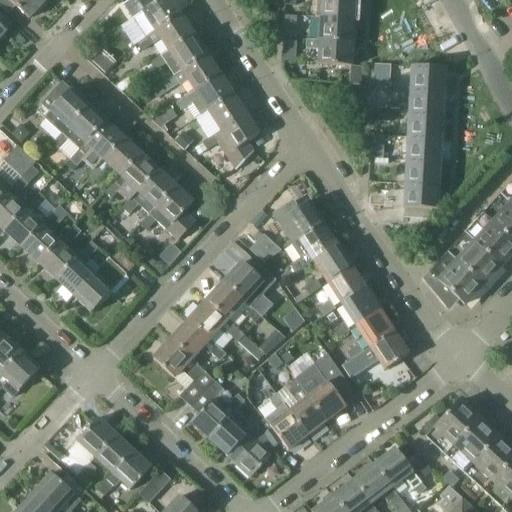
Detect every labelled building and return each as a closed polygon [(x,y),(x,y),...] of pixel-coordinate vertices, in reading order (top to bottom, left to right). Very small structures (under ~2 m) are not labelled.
[(0,0),(0,5),(7,12),(14,5),(28,18),(44,0),(0,0)] [(149,36),(155,32),(155,31),(180,15),(170,0),(158,0),(155,2),(153,0),(129,0),(123,4),(146,38),(149,36)] [(354,0),(320,0),(320,16),(353,18),(354,0)] [(168,50),(193,34),(180,15),(155,31),(155,32),(168,50)] [(353,18),(320,16),(319,40),(352,42),(353,18)] [(299,23),(284,22),(283,35),(298,36),(299,23)] [(154,73),(166,66),(172,76),(206,54),(208,53),(200,41),(198,42),(193,34),(168,50),(148,63),(154,73)] [(137,44),(142,52),(154,44),(149,36),(146,38),(137,44)] [(317,63),(351,65),(352,42),(319,40),(317,63)] [(284,42),(283,53),(295,54),(296,42),(284,42)] [(92,63),(105,75),(114,65),(100,53),(92,63)] [(181,86),(188,82),(194,90),(219,74),(206,54),(172,76),(163,82),(168,90),(179,83),(181,86)] [(445,68),(411,66),(410,90),(443,91),(445,68)] [(349,86),(361,86),(362,68),(350,67),(349,86)] [(200,116),(207,111),(207,110),(232,94),(219,74),(194,90),(195,91),(176,104),(181,111),(192,104),(200,116)] [(168,92),(162,84),(153,90),(158,98),(168,92)] [(68,128),(88,105),(71,89),(42,119),(60,136),(68,128)] [(375,89),(374,98),(385,99),(385,90),(375,89)] [(443,91),(410,90),(408,113),(442,115),(443,91)] [(220,130),(245,114),(232,94),(207,110),(207,111),(220,130)] [(77,152),(105,121),(88,105),(68,128),(60,136),(52,145),(59,151),(67,143),(77,152)] [(160,129),(176,118),(170,108),(151,120),(160,129)] [(442,115),(408,113),(407,136),(441,138),(442,115)] [(220,130),(202,142),(206,149),(218,142),(234,169),(235,170),(253,151),(252,151),(246,142),(258,134),(245,114),(220,130)] [(391,115),(379,114),(378,122),(390,123),(391,115)] [(69,160),(76,167),(82,161),(92,170),(122,137),(105,121),(77,152),(69,160)] [(11,135),(21,144),(30,134),(20,125),(11,135)] [(174,142),(184,152),(193,142),(183,132),(174,142)] [(441,138),(407,136),(406,159),(439,161),(441,138)] [(119,176),(140,153),(122,137),(92,170),(87,177),(94,183),(109,167),(119,176)] [(371,137),(371,154),(382,155),(383,138),(371,137)] [(202,145),(194,150),(199,156),(206,151),(202,145)] [(21,177),(34,163),(17,146),(4,160),(21,177)] [(127,203),(157,170),(140,153),(119,176),(120,177),(105,192),(113,199),(117,194),(127,203)] [(439,161),(406,159),(404,183),(438,185),(439,161)] [(148,215),(175,186),(157,170),(127,203),(122,208),(130,215),(139,206),(148,215)] [(0,199),(6,193),(11,188),(0,177),(0,199)] [(21,177),(12,187),(19,194),(29,184),(21,177)] [(438,185),(404,183),(403,207),(405,207),(404,218),(431,219),(431,208),(437,208),(438,185)] [(511,184),(484,214),(511,240),(511,184)] [(195,223),(184,212),(192,202),(175,186),(148,215),(140,224),(146,230),(155,221),(178,242),(195,223)] [(23,210),(6,193),(0,199),(0,228),(3,231),(23,210)] [(23,210),(3,231),(20,247),(46,219),(37,211),(47,200),(39,193),(24,210),(23,210)] [(291,244),(322,223),(308,202),(298,209),(293,202),(273,215),(291,244)] [(38,263),(58,242),(49,234),(67,215),(59,207),(47,220),(46,219),(20,247),(38,263)] [(250,225),(256,230),(267,218),(261,212),(250,225)] [(511,254),(511,240),(484,214),(466,233),(501,266),(511,254)] [(429,232),(430,220),(407,219),(407,231),(429,232)] [(294,273),(313,261),(313,260),(336,245),(322,223),(291,244),(290,245),(300,259),(289,266),(290,267),(292,269),(294,273)] [(71,243),(81,232),(74,226),(65,237),(71,243)] [(501,266),(466,233),(448,252),(483,285),(501,266)] [(263,261),(280,251),(263,236),(250,250),(263,261)] [(56,280),(76,258),(58,242),(38,263),(56,280)] [(88,259),(98,249),(91,243),(81,253),(88,259)] [(327,283),(351,267),(336,245),(313,260),(313,261),(327,283)] [(119,250),(94,275),(93,274),(73,296),(90,312),(135,265),(119,250)] [(430,272),(456,296),(465,305),(483,285),(448,252),(430,272)] [(76,258),(56,280),(73,296),(93,274),(76,258)] [(153,267),(161,275),(168,267),(160,260),(153,267)] [(223,283),(243,302),(261,283),(267,288),(274,280),(257,264),(250,271),(242,263),(223,283)] [(287,278),(294,273),(292,269),(290,267),(282,272),(287,278)] [(341,304),(365,289),(351,267),(327,283),(341,304)] [(316,279),(304,288),(309,296),(321,287),(316,279)] [(243,302),(223,283),(206,302),(226,320),(243,302)] [(355,326),(379,310),(365,289),(341,304),(355,326)] [(206,302),(188,321),(208,340),(220,327),(258,362),(264,356),(226,320),(206,302)] [(330,302),(318,310),(324,318),(336,310),(330,302)] [(251,309),(245,315),(256,325),(261,318),(251,309)] [(370,348),(393,333),(379,310),(355,326),(370,348)] [(188,321),(171,339),(191,358),(202,346),(220,363),(226,357),(208,340),(188,321)] [(345,323),(333,331),(338,339),(350,331),(345,323)] [(363,359),(375,364),(378,361),(384,370),(407,355),(393,333),(370,348),(364,352),(360,354),(361,355),(363,359)] [(4,336),(0,340),(0,376),(22,353),(4,336)] [(197,364),(191,358),(171,339),(153,359),(173,378),(180,370),(193,382),(186,389),(196,399),(212,382),(212,381),(196,366),(197,364)] [(271,352),(263,344),(258,349),(266,357),(271,352)] [(358,345),(346,353),(352,361),(361,355),(360,354),(364,352),(358,345)] [(279,359),(285,367),(293,360),(287,352),(279,359)] [(0,376),(0,387),(1,387),(12,397),(39,369),(22,353),(0,376)] [(307,371),(319,389),(308,397),(326,421),(346,407),(337,394),(346,388),(331,368),(322,375),(315,365),(307,371)] [(285,388),(297,404),(288,411),(307,435),(326,421),(308,397),(307,397),(296,381),(285,388)] [(199,415),(192,423),(209,439),(244,401),(239,396),(226,409),(214,398),(221,391),(212,382),(196,399),(189,406),(199,415)] [(307,435),(288,411),(276,394),(269,399),(276,410),(261,420),(262,435),(271,447),(280,441),(287,450),(307,435)] [(209,439),(250,477),(270,455),(246,433),(251,427),(242,418),(251,408),(244,401),(209,439)] [(433,429),(426,437),(445,455),(478,419),(459,401),(433,429)] [(464,472),(497,436),(478,419),(445,455),(464,472)] [(77,442),(68,451),(59,461),(65,466),(83,448),(94,458),(115,437),(96,420),(76,441),(77,442)] [(483,490),(511,458),(511,450),(497,436),(464,472),(483,490)] [(87,481),(101,465),(112,475),(132,453),(115,437),(94,458),(79,474),(87,481)] [(374,465),(391,488),(404,478),(413,490),(414,490),(418,496),(426,490),(395,449),(374,465)] [(105,498),(119,482),(129,491),(149,469),(132,453),(112,475),(97,491),(105,498)] [(511,511),(511,500),(511,498),(511,458),(483,490),(506,511),(511,511)] [(417,469),(425,478),(432,471),(424,463),(417,469)] [(353,481),(371,503),(382,495),(387,502),(389,501),(397,511),(409,511),(391,488),(374,465),(353,481)] [(56,511),(69,511),(79,502),(51,474),(34,492),(56,511)] [(444,481),(451,487),(456,482),(449,476),(444,481)] [(157,494),(165,486),(156,477),(148,485),(157,494)] [(332,496),(344,511),(359,511),(360,511),(361,511),(377,511),(371,503),(353,481),(332,496)] [(473,511),(448,488),(440,497),(444,501),(439,507),(443,511),(473,511)] [(56,511),(34,492),(18,509),(20,511),(56,511)] [(344,511),(332,496),(311,511),(344,511)] [(166,511),(194,511),(180,498),(166,511)]
